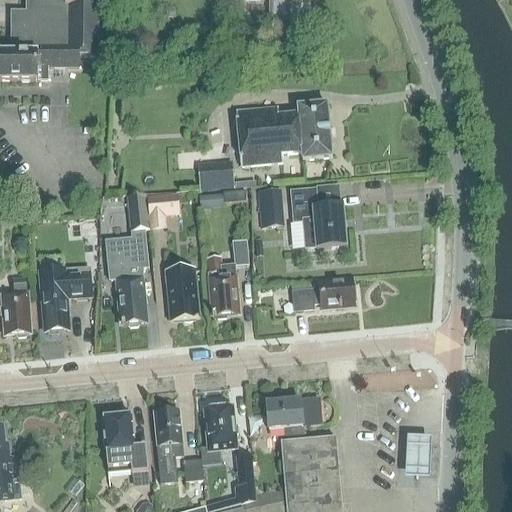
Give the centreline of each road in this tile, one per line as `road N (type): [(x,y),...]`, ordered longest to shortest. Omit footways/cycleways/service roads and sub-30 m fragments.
road 1 (residential): [(447,346),(0,390)]
road 2 (tertiary): [(447,346),(463,306),(464,193),(451,115),(413,0)]
road 3 (tertiary): [(453,511),(455,381),(447,346)]
